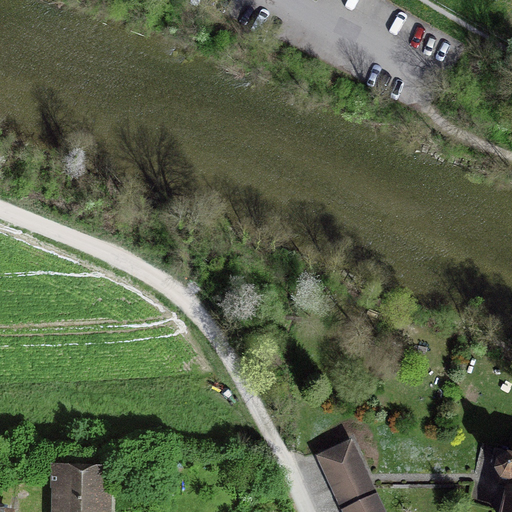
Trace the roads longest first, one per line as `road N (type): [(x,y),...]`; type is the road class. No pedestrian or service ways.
road 1 (track): [(309,511),(284,456),(144,265),(0,202)]
road 2 (track): [(381,61),(412,98),(475,146),(511,160)]
